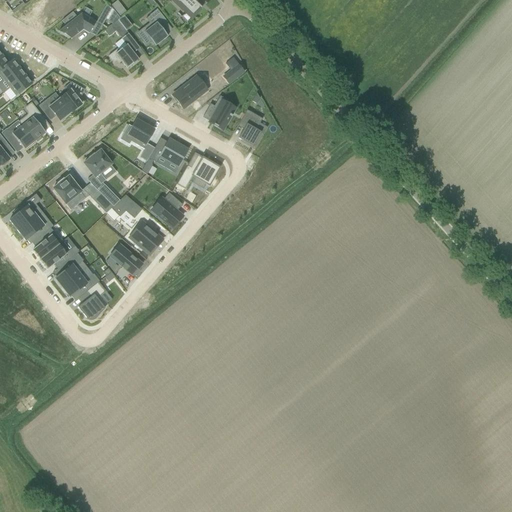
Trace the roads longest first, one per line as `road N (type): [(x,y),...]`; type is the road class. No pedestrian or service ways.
road 1 (residential): [(0,242),(76,336),(91,341),(234,179),(237,164),(227,151),(125,92)]
road 2 (unclassified): [(511,300),(238,3)]
road 3 (residential): [(125,92),(0,192)]
road 4 (residential): [(238,3),(125,92)]
road 5 (residential): [(125,92),(0,21)]
